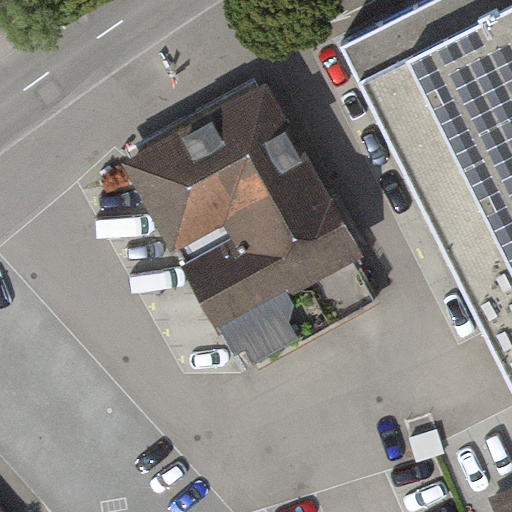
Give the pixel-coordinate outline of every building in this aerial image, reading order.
[(0,0),(0,27),(32,11),(26,0),(0,0)] [(511,0),(439,0),(349,45),(511,380),(511,0)] [(133,174),(249,373),(391,292),(276,92),(133,174)] [(511,511),(511,490),(497,497),(503,511),(511,511)] [(0,511),(8,511),(0,502),(0,511)]
